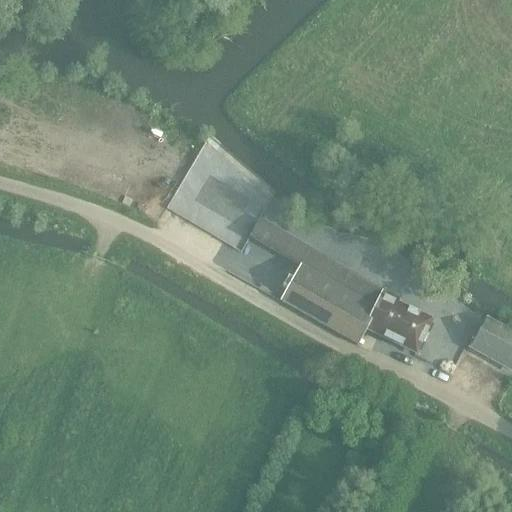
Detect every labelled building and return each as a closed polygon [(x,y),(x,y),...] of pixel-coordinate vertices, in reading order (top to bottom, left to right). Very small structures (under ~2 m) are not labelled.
[(209,165),(221,146),(210,136),(197,158),(209,165)] [(400,175),(391,194),(413,205),(422,187),(400,175)] [(366,330),(415,354),(416,354),(432,321),(398,304),(400,299),(384,291),(259,220),(255,228),(251,226),(248,231),(252,233),(249,238),(302,268),(283,303),(358,346),(366,330)] [(421,251),(418,256),(425,259),(427,254),(421,251)] [(511,337),(485,322),(474,343),(471,348),(511,371),(511,337)]
